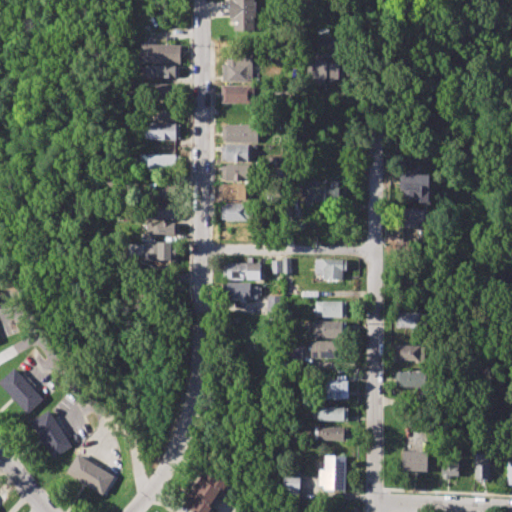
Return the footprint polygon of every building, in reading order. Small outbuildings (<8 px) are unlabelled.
[(255,0),(255,30),(234,30),(234,22),(230,22),(230,0),(255,0)] [(180,64),(181,44),(141,43),(141,63),(180,64)] [(313,51),(327,51),(326,61),(343,62),(343,77),(326,77),(325,85),(312,85),(313,51)] [(223,64),(227,64),(227,57),(251,57),(251,81),(223,81),(223,64)] [(175,65),(141,65),(141,77),(176,76),(175,65)] [(174,96),(174,83),(152,83),(152,96),(174,96)] [(221,86),(253,86),(253,103),(221,103),(221,86)] [(154,109),(155,121),(176,120),(176,108),(154,109)] [(176,122),(146,122),(146,139),(175,140),(176,122)] [(222,124),(259,125),(258,141),(222,141),(222,124)] [(223,144),(253,145),(252,161),(223,160),(223,144)] [(176,170),(176,154),(140,154),(140,169),(176,170)] [(223,165),(251,165),(251,181),(223,180),(223,165)] [(400,174),(429,175),(428,202),(419,202),(419,199),(403,198),(404,184),(400,184),(400,174)] [(176,220),(177,202),(171,202),(172,185),(151,183),(149,218),(176,220)] [(222,184),(252,184),(252,199),(221,199),(222,184)] [(307,185),(339,186),(339,197),(328,196),(328,202),(306,201),(307,185)] [(222,203),(252,204),(251,222),(222,221),(222,203)] [(400,208),(424,209),(424,228),(399,226),(400,208)] [(177,234),(177,222),(147,221),(147,234),(177,234)] [(173,268),(173,242),(146,241),(145,267),(173,268)] [(282,257),(292,257),(292,274),(272,274),(272,261),(282,261),(282,257)] [(314,258),(348,259),(348,270),(342,270),(342,279),(322,279),(322,274),(314,273),(314,258)] [(223,262),(260,262),(260,279),(223,279),(223,262)] [(226,282),(250,282),(250,286),(261,286),(261,294),(256,294),(256,299),(231,299),(231,294),(226,294),(226,282)] [(267,313),(283,313),(283,295),(267,296),(267,313)] [(315,301),(346,302),(346,317),(315,316),(315,301)] [(396,312),(420,312),(420,327),(396,327),(396,312)] [(314,320),(347,321),(346,330),(340,330),(340,337),(313,337),(314,320)] [(310,340),(345,341),(345,358),(309,357),(310,340)] [(395,345),(425,346),(424,359),(395,358),(395,345)] [(284,346),(303,346),(302,364),(284,363),(284,346)] [(0,380),(0,385),(28,414),(44,398),(14,368),(0,380)] [(396,371),(428,372),(428,388),(396,387),(396,371)] [(323,380),(347,381),(347,398),(323,397),(323,380)] [(313,407),(347,408),(347,420),(313,419),(313,407)] [(30,422),(53,458),(72,446),(49,410),(30,422)] [(315,426),(346,427),(345,441),(315,440),(315,426)] [(441,447),(459,448),(458,476),(440,476),(441,447)] [(402,449),(428,450),(427,471),(401,470),(402,449)] [(474,452),(490,453),(490,479),(473,479),(474,452)] [(114,476),(77,453),(66,473),(103,495),(114,476)] [(325,455),(345,455),(345,490),(324,490),(324,485),(318,485),(319,469),(324,469),(325,455)] [(182,504),(193,511),(206,511),(221,489),(223,490),(229,480),(206,465),(182,504)] [(285,472),(300,473),(299,495),(283,494),(285,472)]
